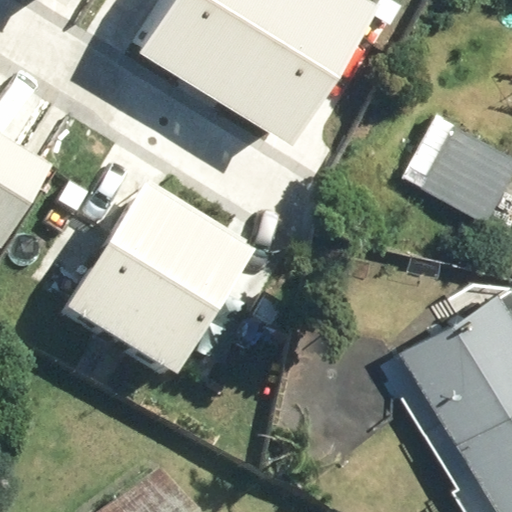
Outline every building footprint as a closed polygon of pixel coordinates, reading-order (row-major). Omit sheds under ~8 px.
[(144,0),(125,30),(275,124),(354,0),(144,0)] [(511,163),(511,155),(455,125),(421,187),(481,220),(511,163)] [(0,234),(44,167),(0,137),(0,234)] [(139,184),(58,308),(160,375),(242,251),(139,184)] [(511,511),(511,324),(490,288),(392,347),(491,511),(511,511)] [(184,511),(154,470),(96,511),(184,511)]
